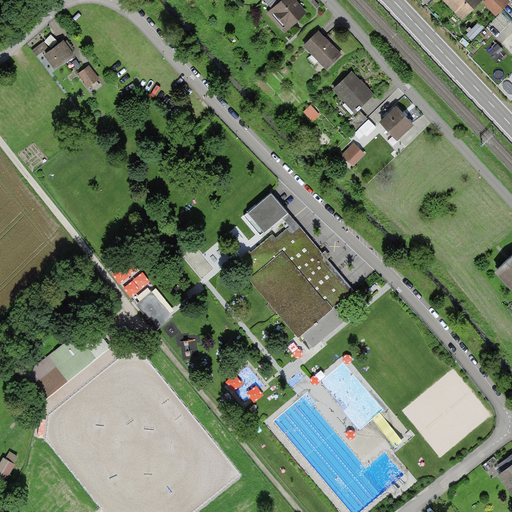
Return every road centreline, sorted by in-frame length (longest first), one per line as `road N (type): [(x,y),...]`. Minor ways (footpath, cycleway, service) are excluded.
road 1 (unclassified): [(511,419),(415,301),(112,0)]
road 2 (track): [(0,140),(131,313),(300,511)]
road 3 (unclassified): [(511,202),(328,0)]
road 4 (primary): [(395,0),(511,125)]
road 5 (residential): [(511,428),(404,511)]
